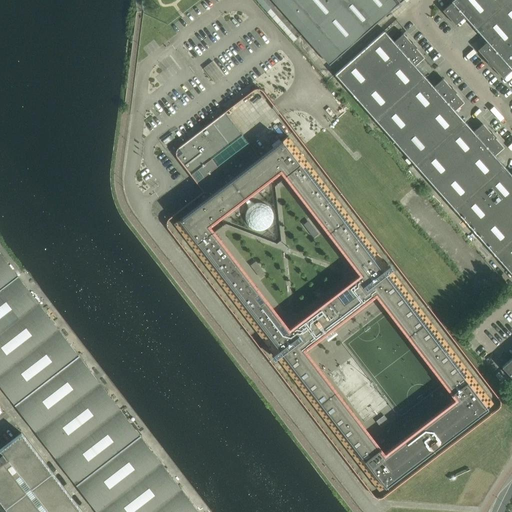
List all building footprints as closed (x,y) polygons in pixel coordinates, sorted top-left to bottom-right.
[(272,0),(329,65),(398,4),(399,3),(398,3),(401,0),(272,0)] [(511,0),(452,0),(451,1),(451,2),(443,10),(442,10),(442,11),(455,25),(456,25),(465,17),(486,41),(477,49),(477,50),(487,61),(487,62),(491,67),(492,66),(502,78),(503,78),(511,70),(511,0)] [(511,175),(495,155),(504,148),(504,147),(496,138),(496,137),(492,132),(491,133),(483,123),(482,123),(473,131),(455,111),(464,103),(464,102),(456,93),(456,92),(452,87),(451,88),(443,79),(443,78),(442,78),(433,86),(415,66),(424,58),(424,57),(416,48),(416,47),(417,47),(416,47),(413,42),(412,42),(412,43),(404,34),(403,33),(403,34),(394,41),(384,31),(335,74),(511,274),(511,175)] [(224,77),(212,61),(203,68),(215,84),(224,77)] [(178,157),(177,157),(191,175),(191,174),(231,144),(242,135),(225,112),(213,121),(179,147),(179,148),(183,153),(178,157)] [(200,187),(204,192),(203,192),(208,198),(174,224),(379,491),(493,403),(391,270),(288,136),(260,158),(248,142),(236,152),(196,182),(197,183),(195,185),(198,188),(200,187)] [(198,511),(0,253),(0,385),(97,511),(198,511)] [(511,357),(502,366),(503,367),(511,377),(511,357)] [(82,511),(22,433),(0,449),(0,498),(10,511),(82,511)]
